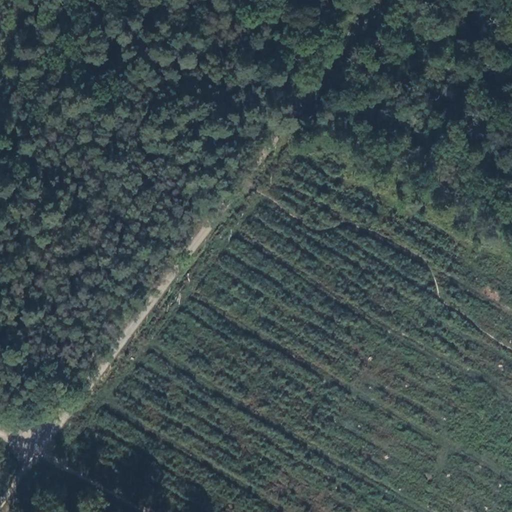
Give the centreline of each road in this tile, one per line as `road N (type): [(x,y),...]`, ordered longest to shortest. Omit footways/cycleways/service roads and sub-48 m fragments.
road 1 (track): [(241,186),(34,450)]
road 2 (track): [(377,0),(241,186)]
road 3 (track): [(34,450),(145,511)]
